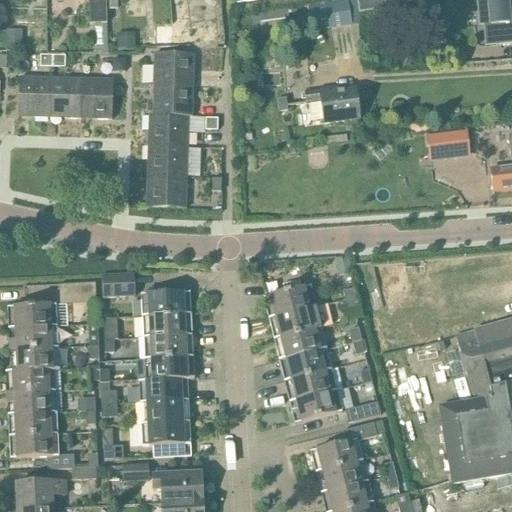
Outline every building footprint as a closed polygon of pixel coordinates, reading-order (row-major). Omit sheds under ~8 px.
[(105,0),(88,0),(90,25),(107,24),(105,0)] [(167,0),(166,34),(179,34),(180,0),(167,0)] [(348,0),(346,0),(307,7),(312,34),(353,27),(348,0)] [(415,0),(417,10),(439,7),(439,4),(461,1),(460,0),(415,0)] [(511,11),(511,0),(476,0),(477,0),(478,0),(486,0),(489,30),(495,30),(499,29),(498,13),(511,11)] [(287,33),(283,8),(260,11),(262,37),(287,33)] [(511,11),(498,13),(499,29),(495,30),(496,47),(511,45),(511,11)] [(190,46),(215,44),(213,23),(189,24),(190,46)] [(135,32),(117,33),(118,51),(136,50),(135,32)] [(52,55),(40,55),(40,67),(52,67),(52,55)] [(65,68),(65,55),(52,55),(52,67),(65,68)] [(193,87),(194,56),(154,55),(154,86),(193,87)] [(126,59),(115,59),(115,69),(126,69),(126,59)] [(51,80),(20,79),(19,119),(50,120),(51,80)] [(82,81),(51,80),(50,120),(81,120),(82,81)] [(81,120),(112,121),(113,82),(82,81),(81,120)] [(154,86),(153,117),(150,117),(150,118),(192,119),(193,87),(154,86)] [(324,126),(359,122),(356,91),(338,93),(337,90),(306,94),(308,106),(309,106),(311,123),(323,121),(324,126)] [(288,112),(286,99),(277,100),(278,113),(288,112)] [(150,118),(149,149),(187,150),(188,119),(192,119),(150,118)] [(206,120),(206,131),(217,132),(218,120),(206,120)] [(466,132),(428,136),(430,159),(469,154),(466,132)] [(511,136),(508,137),(511,167),(511,168),(490,172),(493,193),(511,190),(511,136)] [(149,149),(148,180),(187,181),(187,150),(149,149)] [(148,180),(147,211),(186,212),(187,181),(148,180)] [(221,180),(212,180),(212,193),(221,193),(221,180)] [(348,258),(336,260),(341,277),(351,274),(348,258)] [(386,301),(406,300),(405,265),(384,266),(386,301)] [(102,300),(134,299),(133,276),(101,277),(102,300)] [(264,298),(270,319),(316,308),(311,287),(301,289),(299,282),(283,286),(285,293),(264,298)] [(60,306),(96,304),(96,285),(59,286),(60,306)] [(149,295),(142,295),(143,316),(191,314),(190,294),(178,294),(178,288),(149,289),(149,295)] [(356,290),(343,293),(345,301),(358,298),(356,290)] [(358,298),(345,301),(347,310),(360,307),(358,298)] [(9,307),(10,330),(58,327),(57,305),(9,307)] [(270,319),(275,340),(321,329),(316,308),(270,319)] [(143,316),(144,339),(193,336),(191,314),(143,316)] [(103,320),(104,340),(118,340),(117,319),(103,320)] [(471,405),(441,412),(454,489),(511,478),(511,323),(456,338),(471,405)] [(98,325),(88,326),(89,347),(99,346),(98,325)] [(59,348),(58,327),(10,330),(11,351),(59,348)] [(275,340),(280,361),(326,350),(321,329),(275,340)] [(352,343),(361,341),(358,329),(349,331),(352,343)] [(138,340),(139,360),(194,357),(193,336),(144,339),(144,340),(138,340)] [(118,341),(118,340),(104,340),(105,355),(114,354),(113,341),(118,341)] [(364,354),(361,341),(352,343),(356,357),(364,354)] [(99,361),(99,346),(89,347),(90,361),(99,361)] [(60,370),(59,348),(11,351),(12,372),(60,370)] [(280,361),(285,383),(331,371),(326,350),(280,361)] [(145,361),(146,382),(195,380),(194,357),(139,360),(140,362),(145,361)] [(100,382),(100,384),(102,384),(101,372),(99,372),(99,369),(91,369),(91,383),(100,382)] [(60,370),(12,372),(12,373),(6,373),(7,394),(56,391),(55,371),(60,370)] [(285,383),(290,403),(343,391),(337,370),(332,371),(331,371),(285,383)] [(372,384),(369,371),(360,373),(363,386),(372,384)] [(102,384),(100,384),(100,385),(109,385),(109,372),(101,372),(102,384)] [(139,383),(140,404),(189,402),(188,381),(195,381),(195,380),(146,382),(146,383),(139,383)] [(56,391),(7,394),(8,416),(57,413),(62,413),(60,391),(56,391)] [(343,391),(290,403),(296,426),(342,414),(337,392),(343,391)] [(101,406),(110,405),(110,393),(100,394),(101,406)] [(86,412),(95,411),(94,400),(85,400),(86,412)] [(135,405),(136,425),(190,423),(189,402),(140,404),(140,405),(135,405)] [(377,404),(345,412),(348,425),(380,417),(377,404)] [(111,419),(110,405),(101,406),(101,420),(111,419)] [(96,426),(95,411),(86,412),(87,426),(96,426)] [(8,416),(9,437),(58,435),(57,413),(8,416)] [(190,423),(136,425),(136,426),(141,426),(143,449),(152,448),(153,460),(191,458),(190,446),(191,446),(190,423)] [(358,429),(343,432),(346,444),(357,442),(358,442),(362,442),(386,435),(383,423),(358,429)] [(47,459),(47,470),(71,469),(74,469),(74,456),(59,457),(58,435),(9,437),(11,460),(47,459)] [(346,444),(312,452),(317,473),(362,462),(358,442),(357,442),(346,444)] [(112,448),(103,449),(104,462),(113,461),(112,448)] [(88,456),(89,468),(95,467),(98,467),(97,455),(88,456)] [(368,483),(362,462),(317,473),(322,494),(368,483)] [(384,466),(387,479),(395,477),(392,464),(384,466)] [(122,485),(149,483),(148,466),(122,466),(122,485)] [(74,469),(71,469),(72,482),(96,481),(95,467),(89,468),(74,469)] [(162,491),(162,504),(202,502),(201,475),(153,477),(153,491),(162,491)] [(395,477),(387,479),(390,491),(398,489),(395,477)] [(17,485),(19,511),(53,509),(52,497),(65,497),(65,483),(17,485)] [(340,511),(373,504),(368,483),(322,494),(326,511),(340,511)] [(411,511),(407,495),(395,498),(398,511),(411,511)] [(202,511),(202,502),(162,504),(162,511),(202,511)] [(420,511),(418,502),(410,504),(412,511),(420,511)]
